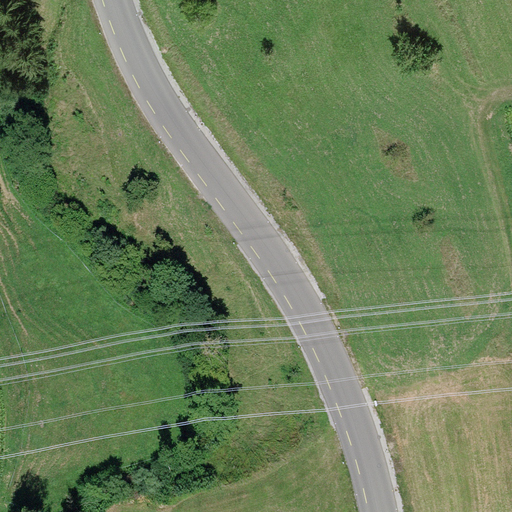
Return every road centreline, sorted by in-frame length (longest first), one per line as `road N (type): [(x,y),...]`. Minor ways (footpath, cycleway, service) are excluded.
road 1 (tertiary): [(115,0),(141,67),(186,140),(295,286),(330,347),(382,511)]
road 2 (track): [(511,325),(475,121),(434,0)]
